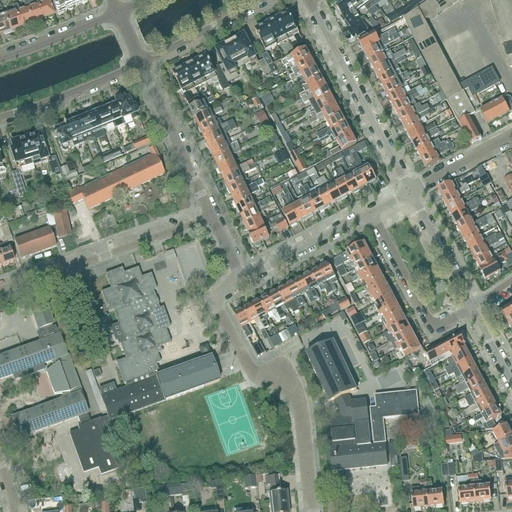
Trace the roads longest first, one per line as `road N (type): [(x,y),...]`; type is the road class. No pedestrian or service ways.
road 1 (residential): [(312,511),(295,395),(281,375),(248,368),(220,313),(223,290),(242,279)]
road 2 (residential): [(208,208),(0,286)]
road 3 (residential): [(411,190),(308,0)]
road 4 (residential): [(475,307),(438,326),(427,322),(367,214)]
road 5 (residential): [(208,208),(139,64)]
road 6 (residential): [(0,118),(139,64)]
road 7 (residential): [(242,279),(367,214)]
road 8 (residential): [(139,64),(261,0)]
road 9 (residential): [(475,307),(411,190)]
road 10 (residential): [(117,11),(0,60)]
